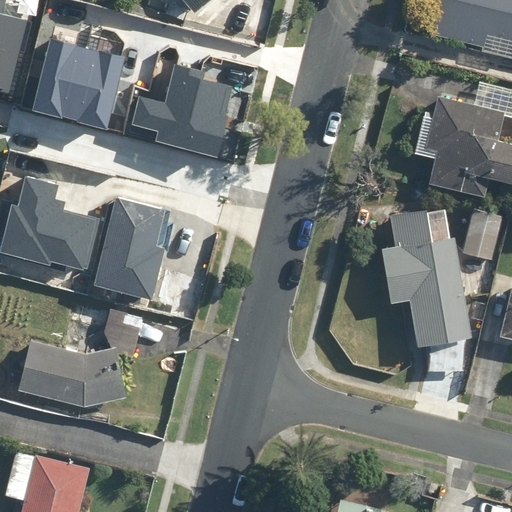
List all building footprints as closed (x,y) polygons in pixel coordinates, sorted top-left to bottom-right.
[(0,0),(0,84),(11,87),(29,18),(4,12),(6,0),(0,0)] [(184,0),(197,14),(212,0),(184,0)] [(511,0),(439,0),(431,31),(511,52),(511,0)] [(51,37),(35,110),(108,126),(124,54),(51,37)] [(138,97),(131,123),(161,131),(159,140),(214,156),(236,83),(177,66),(165,105),(138,97)] [(506,109),(447,98),(431,186),(486,196),(490,175),(511,178),(511,140),(501,139),(506,109)] [(1,242),(84,262),(96,215),(53,205),(59,181),(18,172),(1,242)] [(169,202),(117,191),(99,282),(159,294),(169,243),(161,241),(169,202)] [(453,207),(399,216),(421,346),(429,345),(428,366),(465,368),(466,338),(476,337),(453,207)] [(503,221),(472,216),(465,252),(496,258),(503,221)] [(511,280),(499,332),(511,335),(511,280)] [(141,314),(79,299),(72,325),(134,340),(141,314)] [(89,352),(28,336),(18,392),(86,404),(134,394),(122,344),(89,352)] [(78,511),(90,467),(36,453),(20,511),(78,511)] [(396,511),(397,508),(343,495),(338,511),(396,511)]
